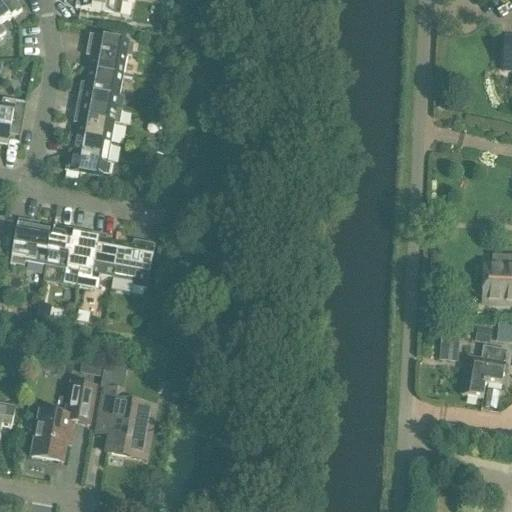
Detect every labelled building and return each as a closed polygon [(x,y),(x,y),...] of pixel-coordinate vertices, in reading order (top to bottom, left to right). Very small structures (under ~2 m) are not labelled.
[(0,29),(22,14),(13,2),(10,5),(5,0),(0,0),(0,41),(5,38),(0,30),(0,29)] [(77,0),(75,11),(95,15),(102,16),(120,19),(123,0),(77,0)] [(95,39),(89,38),(87,52),(88,53),(92,53),(88,74),(95,75),(123,80),(127,59),(132,60),(134,46),(95,39)] [(511,42),(505,42),(503,75),(511,75),(511,42)] [(157,68),(154,83),(168,86),(171,71),(157,68)] [(81,93),(79,93),(77,106),(95,109),(122,114),(124,101),(119,100),(123,80),(95,75),(88,74),(84,94),(81,93)] [(13,118),(12,122),(9,139),(19,141),(18,143),(19,143),(27,101),(26,101),(25,107),(16,105),(13,118)] [(0,148),(7,149),(9,139),(12,122),(13,118),(16,105),(3,103),(2,107),(0,106),(0,148)] [(76,120),(79,120),(76,140),(95,144),(111,147),(114,127),(119,127),(122,114),(95,109),(77,106),(74,120),(76,120)] [(64,174),(95,180),(109,182),(112,168),(107,168),(111,147),(95,144),(76,140),(72,161),(67,160),(64,174)] [(52,234),(32,230),(32,227),(33,226),(18,223),(10,268),(24,270),(25,266),(46,269),(52,234)] [(72,238),(52,234),(46,269),(66,273),(65,278),(63,287),(76,290),(86,236),(73,233),(73,234),(72,238)] [(99,290),(101,280),(112,282),(119,246),(99,243),(100,238),(95,237),(86,236),(76,290),(94,293),(99,290)] [(139,250),(119,246),(112,282),(133,285),(132,290),(146,293),(154,248),(140,245),(139,250)] [(484,268),(483,308),(511,309),(511,261),(511,262),(511,270),(484,268)] [(39,306),(37,319),(49,322),(52,309),(39,306)] [(511,329),(498,328),(497,345),(511,346),(511,329)] [(442,329),(441,345),(459,347),(460,329),(442,329)] [(441,345),(439,362),(458,364),(459,347),(441,345)] [(468,362),(462,399),(483,403),(486,387),(502,390),(506,368),(505,368),(507,354),(483,350),(481,364),(468,362)] [(31,460),(31,461),(47,464),(48,462),(63,465),(67,439),(71,440),(74,426),(89,428),(95,393),(96,391),(95,391),(71,387),(65,420),(39,415),(34,444),(33,444),(30,459),(31,460)] [(106,457),(142,464),(147,432),(152,433),(156,412),(116,405),(118,394),(104,392),(99,419),(113,421),(109,439),(106,457)] [(0,439),(2,431),(11,433),(15,411),(0,408),(0,439)]
